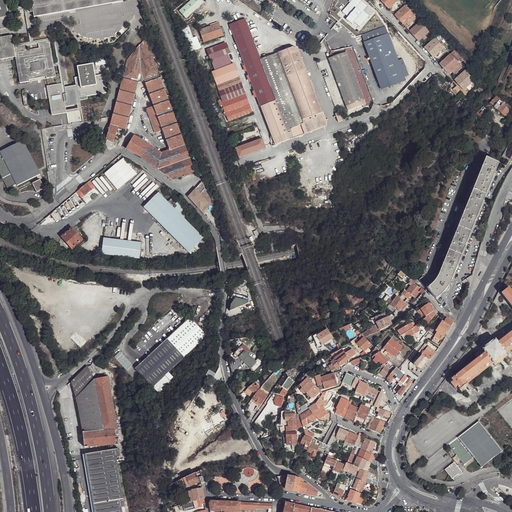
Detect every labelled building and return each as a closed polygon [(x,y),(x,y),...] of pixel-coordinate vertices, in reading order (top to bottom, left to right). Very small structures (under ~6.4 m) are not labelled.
[(30,0),(32,5),(32,8),(34,17),(73,10),(71,0),(110,0),(111,3),(122,1),(122,0),(30,0)] [(71,0),(73,10),(111,3),(110,0),(71,0)] [(200,0),(191,0),(179,12),(186,19),(204,3),(200,0)] [(376,8),(368,1),(364,6),(357,0),(353,0),(346,8),(364,23),(371,15),(373,17),(374,16),(372,13),(376,8)] [(380,0),(388,8),(391,4),(392,6),(395,3),(394,2),(396,0),(399,3),(401,1),(399,0),(380,0)] [(416,18),(405,6),(394,15),(403,24),(412,16),(414,19),(416,18)] [(274,11),(271,17),(270,17),(290,32),(298,21),(278,7),(274,11)] [(274,141),(275,144),(290,139),(287,129),(260,59),(245,19),(230,25),(272,137),(274,141)] [(431,34),(420,22),(409,31),(418,40),(422,37),(423,38),(426,35),(425,34),(427,32),(429,35),(431,34)] [(222,35),(218,23),(200,29),(204,41),(222,35)] [(227,26),(273,145),(275,144),(274,141),(272,137),(230,25),(227,26)] [(386,26),(361,36),(381,90),(406,80),(404,76),(408,74),(405,66),(401,67),(386,26)] [(189,27),(182,30),(184,36),(191,33),(189,27)] [(14,58),(15,58),(14,48),(13,47),(13,44),(11,35),(0,37),(0,48),(0,50),(0,49),(0,59),(14,58)] [(127,59),(122,77),(138,81),(144,81),(159,75),(145,38),(127,59)] [(447,50),(435,38),(425,47),(433,57),(437,53),(438,54),(441,52),(440,51),(442,49),(445,52),(447,50)] [(13,44),(13,47),(49,41),(48,39),(32,41),(29,42),(13,44)] [(14,48),(15,58),(19,83),(29,82),(28,80),(45,77),(46,79),(56,77),(56,75),(49,43),(50,43),(50,42),(38,44),(38,48),(26,50),(25,46),(14,48)] [(207,51),(211,61),(228,55),(230,54),(226,43),(207,51)] [(307,132),(326,125),(298,52),(296,46),(277,53),(304,123),(307,132)] [(369,98),(371,98),(353,47),(345,48),(347,52),(329,59),(346,107),(347,106),(348,110),(365,104),(364,102),(364,100),(369,98)] [(326,125),(328,125),(300,51),(298,52),(326,125)] [(277,53),(260,59),(287,129),(290,128),(301,124),(304,123),(277,53)] [(215,71),(231,65),(228,55),(211,61),(215,71)] [(462,67),(451,55),(440,64),(449,73),(453,70),(454,71),(457,68),(456,67),(457,66),(460,69),(462,67)] [(96,66),(108,64),(107,57),(95,59),(96,66)] [(315,63),(318,70),(324,67),(323,63),(321,64),(320,61),(315,63)] [(97,85),(95,76),(93,64),(77,66),(79,77),(81,88),(97,85)] [(215,71),(212,72),(224,104),(245,95),(233,64),(231,65),(215,71)] [(477,83),(466,71),(455,80),(464,89),(468,86),(469,87),(472,84),(471,83),(472,82),(475,85),(477,83)] [(103,74),(95,76),(97,85),(81,88),(79,77),(75,78),(76,86),(79,98),(87,96),(107,93),(103,74)] [(159,75),(144,81),(153,106),(162,130),(169,150),(161,153),(149,144),(142,157),(171,180),(180,177),(181,177),(186,175),(194,172),(195,171),(159,76),(159,75)] [(112,117),(110,125),(117,126),(120,127),(122,128),(126,129),(138,81),(122,77),(112,117)] [(62,84),(47,87),(52,116),(67,113),(66,108),(65,103),(67,102),(66,97),(64,97),(62,84)] [(64,84),(62,84),(64,97),(66,97),(67,102),(65,103),(66,108),(80,105),(79,101),(79,98),(76,86),(65,88),(64,84)] [(459,95),(462,92),(457,86),(454,89),(459,95)] [(228,123),(252,113),(245,95),(224,104),(222,104),(228,123)] [(490,104),(494,108),(499,101),(495,98),(490,104)] [(494,108),(497,111),(502,104),(503,104),(499,101),(494,108)] [(505,117),(510,111),(502,104),(497,111),(505,117)] [(162,130),(153,106),(146,109),(155,133),(162,130)] [(338,122),(344,119),(341,111),(334,113),(335,116),(338,122)] [(290,128),(293,138),(304,133),(301,124),(290,128)] [(113,143),(114,138),(117,128),(117,126),(110,125),(106,140),(113,143)] [(127,149),(142,157),(149,144),(134,136),(127,149)] [(236,148),(239,157),(265,148),(261,139),(236,148)] [(37,176),(40,174),(38,169),(24,141),(23,141),(20,142),(1,152),(1,153),(17,184),(18,186),(37,176)] [(0,172),(8,189),(17,184),(1,153),(0,153),(0,172)] [(104,173),(117,190),(137,174),(124,157),(104,173)] [(429,287),(426,288),(435,299),(439,295),(441,293),(445,289),(447,286),(450,282),(452,279),(456,267),(468,238),(479,212),(493,177),(498,162),(486,157),(440,274),(438,277),(437,278),(435,282),(434,283),(431,286),(429,288),(429,287)] [(46,187),(41,179),(33,183),(37,192),(46,187)] [(90,181),(77,191),(80,196),(84,193),(85,195),(91,190),(90,188),(93,185),(90,181)] [(200,193),(203,189),(204,188),(202,182),(201,181),(199,185),(195,188),(200,193)] [(195,188),(188,196),(200,210),(208,201),(200,193),(195,188)] [(189,252),(203,237),(190,224),(192,221),(188,212),(177,201),(175,203),(171,198),(167,201),(158,193),(144,207),(189,252)] [(60,208),(67,216),(81,204),(74,196),(60,208)] [(209,206),(208,201),(200,210),(202,212),(209,206)] [(63,219),(67,216),(60,208),(56,211),(63,219)] [(82,240),(72,228),(63,236),(73,248),(82,240)] [(139,258),(142,241),(105,236),(102,252),(139,258)] [(191,255),(192,255),(205,242),(204,236),(203,237),(189,252),(191,255)] [(421,277),(418,282),(425,288),(429,282),(421,277)] [(404,290),(401,293),(407,298),(410,294),(414,297),(418,292),(421,294),(425,290),(420,286),(418,285),(414,283),(415,282),(410,278),(409,280),(410,281),(409,284),(410,285),(406,291),(404,290)] [(511,342),(511,291),(509,287),(502,293),(511,306),(511,331),(505,336),(498,342),(503,349),(511,342)] [(390,304),(386,309),(392,314),(396,309),(397,310),(400,313),(407,304),(405,302),(397,296),(393,300),(390,298),(387,302),(390,304)] [(248,301),(235,298),(234,300),(230,305),(229,311),(248,303),(248,301)] [(420,308),(420,309),(425,318),(422,320),(421,320),(427,324),(435,314),(428,304),(420,308)] [(425,318),(420,309),(417,311),(422,320),(425,318)] [(184,323),(135,369),(140,374),(159,394),(172,382),(171,380),(174,377),(169,372),(208,336),(190,317),(184,323)] [(379,329),(391,324),(387,317),(376,322),(379,329)] [(454,321),(447,317),(443,322),(441,321),(435,330),(436,331),(443,336),(454,321)] [(399,336),(401,335),(404,333),(407,338),(419,332),(416,327),(413,328),(410,323),(397,331),(399,336)] [(317,335),(320,341),(322,345),(333,338),(329,333),(327,329),(317,335)] [(443,336),(436,331),(434,335),(440,340),(443,341),(445,337),(443,336)] [(498,342),(505,336),(503,333),(495,339),(498,342)] [(364,337),(362,338),(356,344),(364,351),(368,348),(372,344),(366,339),(364,337)] [(485,352),(498,342),(495,339),(482,349),(485,352)] [(389,341),(386,345),(383,348),(395,357),(402,348),(390,340),(389,341)] [(494,363),(506,353),(503,349),(498,342),(485,352),(491,360),(494,363)] [(506,353),(511,348),(511,342),(503,349),(506,353)] [(240,346),(234,353),(250,368),(256,362),(240,346)] [(339,350),(331,354),(332,356),(334,358),(344,352),(342,348),(339,350)] [(427,360),(430,360),(436,351),(432,349),(430,353),(425,349),(421,354),(421,355),(413,364),(420,370),(427,360)] [(477,358),(485,352),(482,349),(475,354),(477,358)] [(350,350),(345,353),(349,359),(356,354),(353,350),(350,350)] [(344,352),(334,358),(340,366),(348,360),(349,359),(345,353),(344,352)] [(389,361),(379,352),(374,355),(376,357),(379,361),(383,365),(387,361),(389,361)] [(465,380),(491,360),(485,352),(477,358),(451,378),(453,380),(451,382),(455,388),(457,386),(465,380)] [(509,356),(506,353),(494,363),(496,366),(500,363),(500,364),(506,359),(509,356)] [(334,358),(332,356),(327,359),(325,361),(327,363),(329,367),(330,369),(331,371),(336,369),(340,366),(334,358)] [(340,366),(342,368),(349,363),(348,360),(340,366)] [(467,383),(494,363),(491,360),(465,380),(467,383)] [(388,363),(387,361),(383,365),(382,365),(380,367),(381,368),(377,372),(387,379),(396,368),(392,366),(389,369),(385,366),(386,365),(386,366),(388,363)] [(87,367),(87,366),(71,382),(73,390),(74,393),(77,405),(78,411),(80,422),(82,429),(82,430),(82,433),(84,447),(119,443),(118,437),(115,438),(115,434),(118,433),(108,376),(95,378),(92,373),(94,371),(90,365),(87,367)] [(397,369),(396,368),(387,379),(389,383),(394,378),(395,376),(400,380),(401,380),(404,376),(397,369)] [(324,376),(320,377),(322,381),(323,385),(324,389),(337,385),(333,373),(324,376)] [(351,387),(356,378),(350,375),(346,373),(342,382),(351,387)] [(401,396),(411,382),(404,376),(401,380),(399,382),(403,385),(401,387),(397,393),(401,396)] [(281,387),(284,388),(287,391),(294,382),(288,377),(284,383),(281,387)] [(360,381),(361,380),(356,378),(351,387),(353,387),(357,389),(360,381)] [(310,380),(306,384),(302,388),(306,392),(311,398),(319,390),(310,380)] [(460,389),(467,383),(465,380),(457,386),(460,389)] [(358,393),(362,395),(363,395),(364,396),(369,387),(369,385),(360,381),(357,389),(356,392),(358,393)] [(469,386),(467,383),(460,389),(462,392),(469,386)] [(253,384),(248,388),(256,394),(259,389),(257,388),(256,386),(253,384)] [(364,396),(364,397),(374,401),(373,402),(375,403),(381,392),(369,387),(364,396)] [(256,394),(254,396),(252,398),(257,402),(261,405),(267,395),(259,389),(256,394)] [(327,395),(331,390),(323,392),(315,404),(318,408),(322,406),(325,410),(328,408),(330,407),(332,404),(327,399),(329,396),(327,395)] [(375,403),(374,407),(377,408),(378,409),(380,405),(382,401),(384,397),(384,396),(381,390),(381,392),(375,403)] [(301,410),(302,412),(308,408),(310,407),(308,402),(299,407),(301,410)] [(346,412),(349,405),(344,403),(341,409),(346,412)] [(390,414),(391,412),(391,411),(387,403),(386,404),(384,408),(383,409),(382,410),(390,414)] [(308,408),(309,410),(310,410),(315,417),(316,416),(318,420),(327,414),(325,410),(322,406),(318,408),(315,404),(310,407),(308,408)] [(350,405),(344,418),(353,422),(355,419),(356,416),(359,409),(350,405)] [(361,405),(359,409),(356,416),(365,420),(368,415),(369,411),(370,409),(361,405)] [(171,413),(165,407),(153,419),(159,426),(171,413)] [(300,416),(303,427),(303,426),(315,419),(317,421),(318,420),(315,417),(310,410),(309,410),(300,416)] [(387,418),(390,414),(382,410),(381,410),(379,413),(378,415),(382,416),(387,418)] [(287,428),(288,431),(296,429),(297,428),(303,427),(300,416),(299,414),(298,414),(295,414),(285,415),(285,420),(288,420),(288,427),(287,428)] [(375,418),(374,419),(370,429),(380,434),(385,422),(375,418)] [(447,446),(463,466),(473,458),(481,468),(501,452),(478,422),(447,446)] [(346,438),(348,432),(339,428),(339,429),(337,435),(344,438),(346,438)] [(296,432),(286,432),(286,438),(287,445),(292,445),(297,444),(296,432)] [(345,441),(354,445),(358,436),(348,432),(346,438),(345,441),(344,441),(345,441)] [(354,445),(357,447),(361,448),(362,447),(358,445),(363,434),(359,433),(358,436),(354,445)] [(300,443),(309,446),(310,444),(312,439),(308,437),(303,435),(300,443)] [(327,445),(331,447),(335,439),(336,437),(333,435),(332,435),(327,445)] [(362,447),(361,448),(371,453),(376,443),(365,439),(362,447)] [(308,450),(307,451),(311,453),(315,454),(318,447),(314,445),(310,444),(309,446),(308,450)] [(125,507),(119,471),(118,463),(118,462),(121,461),(120,456),(119,448),(85,454),(94,511),(122,511),(121,508),(125,507)] [(357,457),(366,461),(368,461),(371,453),(361,448),(357,457)] [(94,511),(85,454),(83,454),(92,511),(94,511)] [(353,466),(358,468),(363,469),(364,466),(366,461),(357,457),(353,466)] [(334,467),(336,461),(327,458),(325,463),(328,464),(334,467)] [(343,470),(345,465),(343,465),(338,462),(336,461),(334,467),(333,469),(332,470),(333,470),(334,471),(340,473),(341,474),(343,470)] [(348,469),(353,471),(356,473),(357,470),(358,468),(353,466),(346,463),(345,465),(343,470),(347,472),(348,469)] [(457,470),(453,464),(450,466),(448,468),(444,472),(449,478),(450,479),(449,479),(451,481),(460,474),(457,470)] [(365,482),(378,487),(378,482),(369,479),(367,478),(369,472),(363,469),(358,468),(357,470),(359,470),(360,471),(357,478),(354,477),(354,478),(355,478),(362,481),(365,482)] [(251,478),(252,474),(249,473),(250,470),(246,469),(243,475),(251,478)] [(186,477),(190,486),(199,482),(195,472),(186,477)] [(285,489),(293,491),(296,477),(288,475),(287,481),(286,484),(285,489)] [(296,477),(293,491),(300,492),(302,482),(302,480),(299,478),(296,477)] [(349,489),(351,489),(352,488),(358,490),(362,481),(355,478),(353,483),(352,482),(349,489)] [(307,483),(305,493),(314,496),(316,490),(307,483)] [(337,497),(341,499),(345,486),(340,484),(340,485),(337,484),(333,494),(337,497)] [(203,498),(202,488),(192,490),(192,491),(189,491),(191,502),(199,499),(203,498)] [(359,496),(360,493),(351,489),(347,500),(352,502),(356,503),(359,496)] [(240,502),(212,501),(211,501),(209,503),(210,511),(230,511),(238,511),(239,508),(240,502)] [(285,502),(283,511),(293,511),(295,504),(285,502)]
